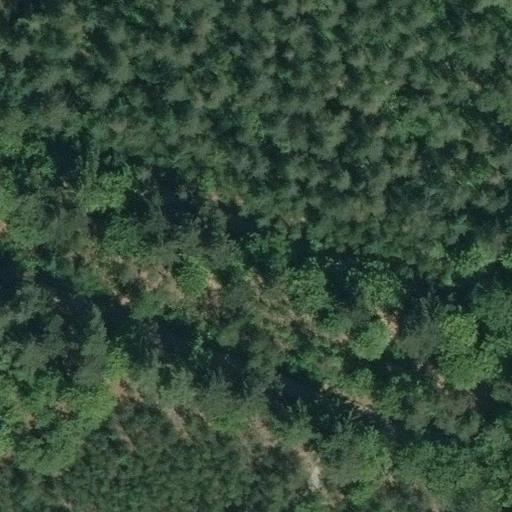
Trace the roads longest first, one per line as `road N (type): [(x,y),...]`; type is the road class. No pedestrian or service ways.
road 1 (track): [(353,397),(0,269)]
road 2 (track): [(400,415),(511,216)]
road 3 (track): [(295,511),(353,397),(400,415)]
road 4 (track): [(317,466),(441,511)]
